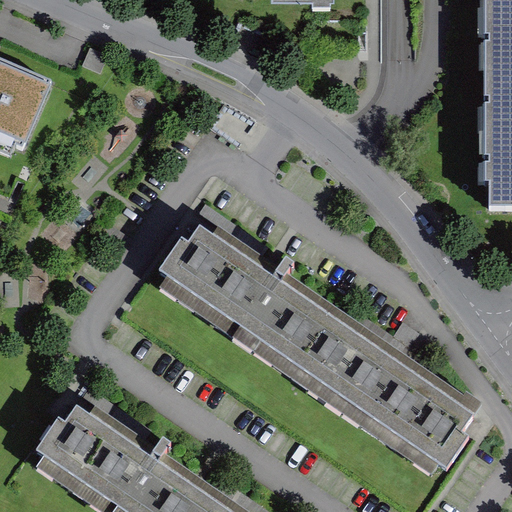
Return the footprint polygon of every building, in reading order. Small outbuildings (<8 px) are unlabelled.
[(511,0),(489,0),(489,9),(511,8),(511,0)] [(511,74),(511,8),(489,9),(488,74),(511,74)] [(52,83),(0,61),(0,141),(24,152),(52,83)] [(511,139),(511,74),(488,74),(488,140),(511,139)] [(511,139),(488,140),(487,218),(511,217),(511,139)] [(274,273),(198,226),(184,243),(155,276),(444,479),(473,440),(462,432),(480,407),(289,280),(295,270),(282,261),(274,273)] [(70,402),(56,422),(30,454),(112,511),(235,511),(166,464),(173,447),(160,438),(148,454),(70,402)]
